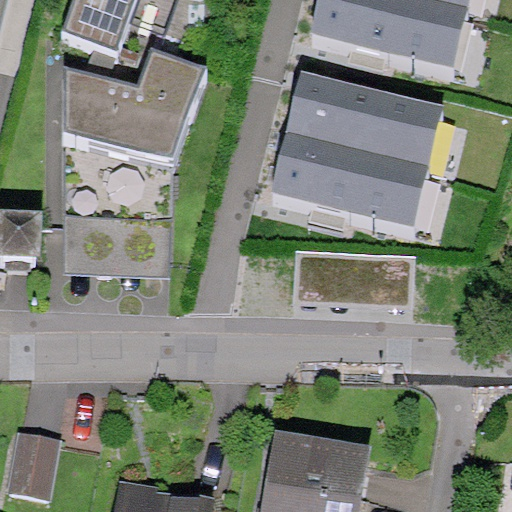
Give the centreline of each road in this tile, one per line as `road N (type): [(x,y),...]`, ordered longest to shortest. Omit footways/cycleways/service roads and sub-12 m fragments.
road 1 (residential): [(0,364),(469,361)]
road 2 (residential): [(443,511),(469,361)]
